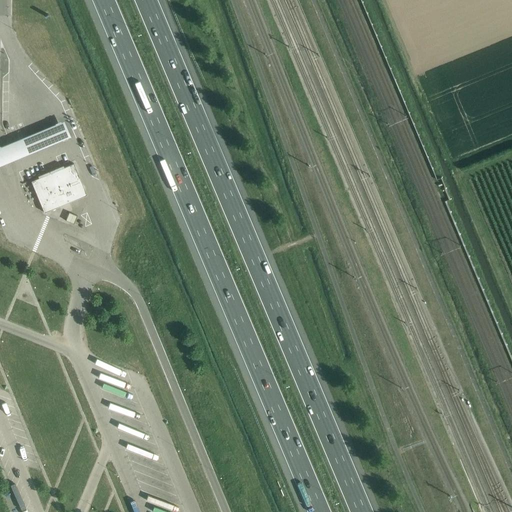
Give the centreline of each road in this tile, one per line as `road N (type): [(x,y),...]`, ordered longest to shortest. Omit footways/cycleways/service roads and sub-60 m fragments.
road 1 (motorway): [(101,0),(317,511)]
road 2 (motorway): [(360,511),(145,0)]
road 3 (track): [(292,239),(209,0)]
